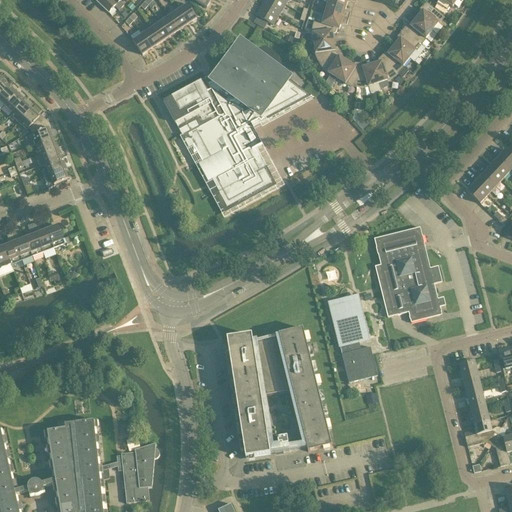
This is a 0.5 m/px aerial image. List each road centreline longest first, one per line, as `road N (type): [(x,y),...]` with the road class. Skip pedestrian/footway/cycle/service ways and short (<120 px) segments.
road 1 (residential): [(511,113),(445,180),(446,197),(469,219),(477,247),(511,261)]
road 2 (residential): [(172,311),(190,467),(184,511)]
road 3 (tertiary): [(388,181),(466,104),(511,43)]
road 4 (residential): [(478,486),(465,477),(436,360)]
road 5 (residential): [(139,84),(215,33),(245,0)]
road 6 (residential): [(413,0),(363,53),(350,45),(361,0)]
road 7 (tertiary): [(287,251),(342,227),(388,181)]
road 8 (tertiary): [(388,181),(287,251)]
